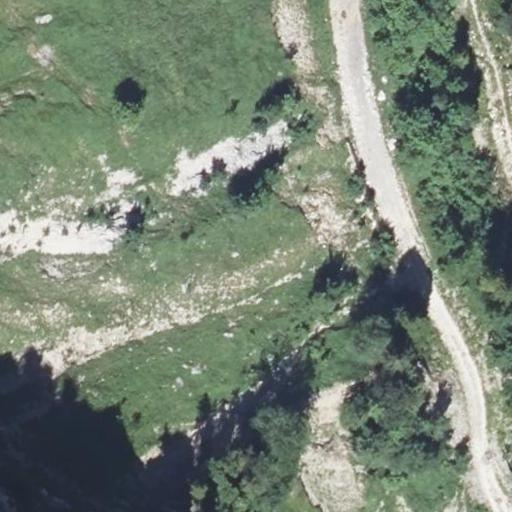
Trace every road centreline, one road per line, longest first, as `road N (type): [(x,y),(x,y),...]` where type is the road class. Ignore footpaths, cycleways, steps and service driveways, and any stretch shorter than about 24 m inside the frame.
road 1 (unclassified): [(507,511),(483,462),(475,384),(396,239),(361,118),(343,0)]
road 2 (track): [(469,0),(494,72),(511,173)]
